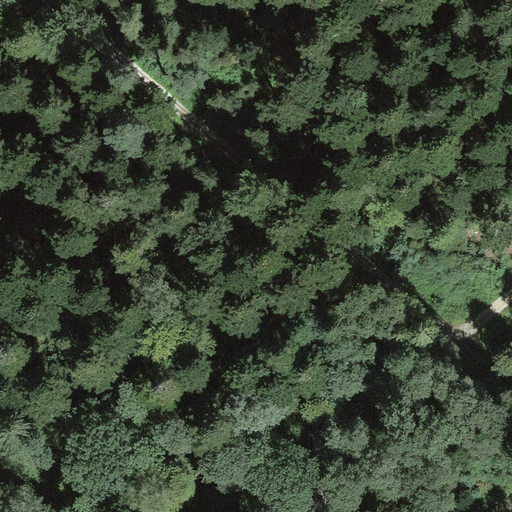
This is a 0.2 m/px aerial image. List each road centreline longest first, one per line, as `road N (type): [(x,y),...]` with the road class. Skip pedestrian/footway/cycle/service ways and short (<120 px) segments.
road 1 (track): [(51,0),(511,389)]
road 2 (track): [(511,301),(231,511)]
